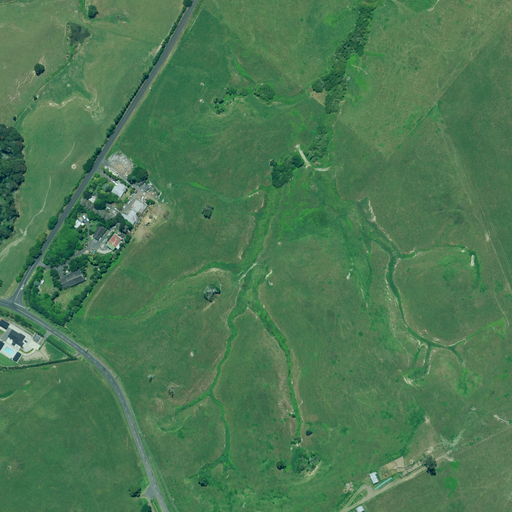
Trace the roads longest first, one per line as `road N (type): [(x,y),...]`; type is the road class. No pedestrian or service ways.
road 1 (unclassified): [(195,0),(30,264),(12,306)]
road 2 (unclassified): [(12,306),(83,352),(116,386),(166,511)]
